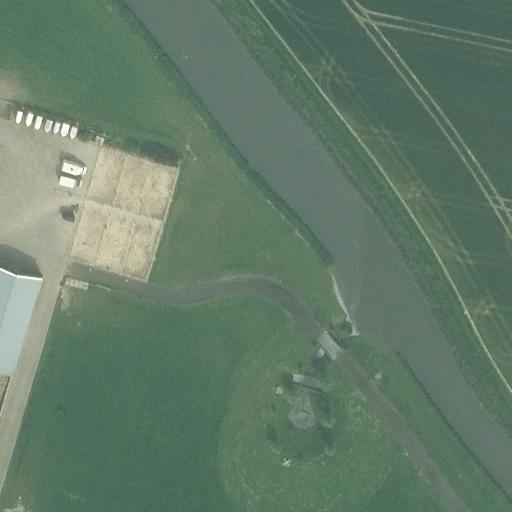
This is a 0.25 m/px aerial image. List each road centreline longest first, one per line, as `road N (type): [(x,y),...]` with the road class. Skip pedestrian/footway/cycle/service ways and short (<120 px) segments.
road 1 (unknown): [(459,511),(370,390),(284,297),(243,284),(168,294),(56,259)]
road 2 (track): [(511,404),(395,200),(238,0)]
road 3 (unknown): [(280,357),(261,436),(267,454),(286,467),(323,465),(383,409)]
road 4 (unknown): [(306,319),(284,348),(281,371),(332,388),(356,373)]
